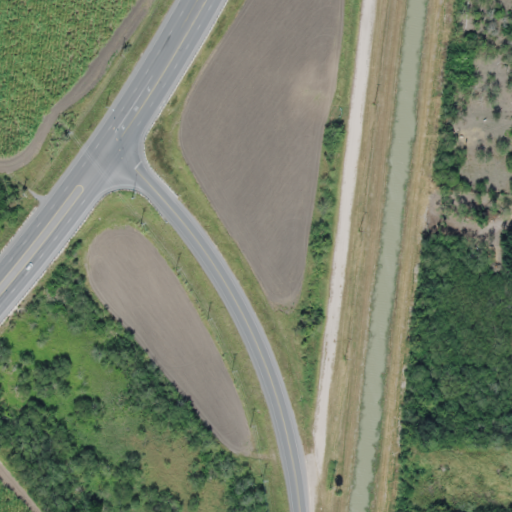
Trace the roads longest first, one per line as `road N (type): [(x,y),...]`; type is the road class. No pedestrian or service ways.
road 1 (tertiary): [(117,133),(205,250),(249,330),(279,401),(301,511)]
road 2 (secondary): [(200,0),(73,201),(0,292)]
